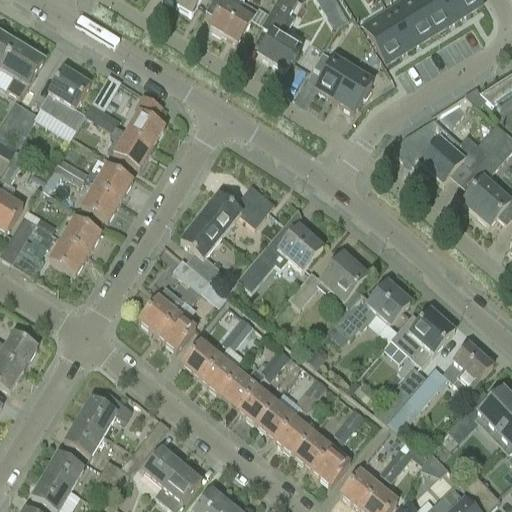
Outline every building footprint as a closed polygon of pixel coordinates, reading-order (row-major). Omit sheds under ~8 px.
[(165,0),(162,6),(190,22),(200,5),(202,0),(165,0)] [(208,33),(210,35),(210,38),(217,42),(219,40),(236,50),(246,33),(256,17),(241,9),(242,7),(230,0),(216,0),(226,6),(224,11),(223,10),(219,16),(208,33)] [(311,0),(333,35),(346,28),(345,27),(328,0),(311,0)] [(443,0),(440,0),(418,12),(440,51),(464,37),(443,0)] [(474,0),(443,0),(464,37),(488,24),(474,0)] [(418,12),(394,26),(416,64),(440,51),(418,12)] [(284,79),(298,55),(281,45),(293,25),(272,13),(260,33),(270,39),(256,63),(284,79)] [(394,26),(370,39),(392,78),(416,64),(394,26)] [(0,73),(16,48),(2,39),(0,42),(0,73)] [(18,106),(32,85),(42,67),(30,60),(31,57),(16,48),(0,73),(0,78),(12,85),(4,98),(18,106)] [(353,82),(322,63),(318,70),(329,77),(315,100),(334,112),(353,82)] [(51,93),(38,115),(49,123),(74,138),(83,123),(83,122),(73,116),(74,115),(78,109),(88,92),(87,91),(90,87),(77,79),(74,83),(67,79),(70,75),(64,71),(62,76),(51,93)] [(474,96),(462,104),(476,116),(484,107),(491,113),(494,110),(499,117),(511,107),(511,79),(478,101),(474,96)] [(372,93),(353,82),(334,113),(354,124),(363,108),(366,109),(372,99),(370,97),(372,93)] [(98,98),(90,112),(102,119),(110,105),(98,98)] [(126,136),(124,141),(150,157),(163,135),(152,129),(161,115),(142,103),(133,118),(136,120),(126,136)] [(12,137),(25,116),(14,109),(0,130),(0,147),(4,150),(12,137)] [(90,112),(83,122),(83,123),(98,132),(100,128),(101,126),(100,125),(98,125),(99,123),(102,119),(90,112)] [(23,143),(35,123),(25,116),(12,137),(23,143)] [(110,139),(117,128),(102,119),(99,123),(98,125),(100,125),(101,126),(100,128),(98,132),(110,139)] [(471,179),(475,175),(487,162),(476,152),(464,143),(458,150),(432,128),(402,146),(391,159),(411,177),(417,177),(418,176),(427,183),(428,182),(441,193),(461,170),(471,179)] [(494,131),(476,152),(487,162),(505,140),(494,131)] [(487,162),(475,175),(486,185),(511,154),(511,146),(505,140),(487,162)] [(111,161),(121,167),(138,177),(150,157),(124,141),(111,161)] [(15,178),(24,164),(14,159),(7,170),(12,173),(11,175),(15,178)] [(78,193),(84,182),(57,165),(50,176),(78,193)] [(11,175),(12,173),(7,170),(0,181),(0,186),(3,188),(0,192),(0,238),(4,242),(21,213),(7,204),(13,194),(7,191),(15,178),(11,175)] [(131,188),(114,178),(104,172),(91,193),(118,209),(131,188)] [(59,181),(50,176),(39,196),(47,201),(59,181)] [(496,225),(504,232),(511,223),(511,201),(507,207),(496,199),(482,185),(460,210),(488,233),(496,225)] [(106,230),(118,209),(91,193),(78,214),(89,220),(106,230)] [(217,202),(209,211),(206,209),(194,223),(197,225),(221,245),(238,224),(253,236),(260,227),(273,212),(250,193),(232,214),(217,202)] [(25,218),(22,224),(49,240),(52,235),(25,218)] [(197,225),(194,223),(183,237),(186,239),(178,249),(192,260),(184,270),(208,289),(218,277),(204,265),(221,245),(197,225)] [(0,264),(10,271),(28,243),(37,249),(41,242),(46,245),(49,240),(22,224),(0,260),(0,264)] [(87,262),(99,241),(73,225),(60,246),(87,262)] [(257,262),(235,287),(241,293),(249,300),(273,272),(278,277),(287,267),(300,279),(308,270),(321,255),(297,234),(292,240),(283,232),(270,247),(257,262)] [(74,283),(87,262),(60,246),(47,267),(74,283)] [(348,315),(360,302),(354,297),(365,283),(341,262),(328,277),(318,289),(342,310),(348,315)] [(188,293),(187,295),(192,299),(194,297),(198,301),(208,289),(184,270),(180,267),(171,279),(188,293)] [(307,285),(286,307),(299,318),(319,295),(307,285)] [(348,315),(346,317),(340,324),(332,333),(347,347),(356,337),(359,339),(374,323),(387,334),(395,325),(408,310),(386,291),(369,309),(360,302),(348,315)] [(183,310),(178,306),(164,295),(136,328),(156,344),(175,320),(183,310)] [(175,320),(156,344),(174,359),(187,343),(194,335),(185,328),(192,318),(188,314),(198,301),(194,297),(192,299),(187,295),(178,306),(183,310),(175,320)] [(420,375),(439,353),(452,339),(428,317),(418,329),(411,322),(388,347),(420,375)] [(241,326),(230,340),(235,343),(237,341),(241,345),(251,334),(241,326)] [(0,350),(0,365),(21,378),(35,355),(11,340),(4,353),(0,350)] [(230,340),(221,351),(231,358),(241,345),(237,341),(235,343),(230,340)] [(192,356),(179,372),(198,388),(218,364),(199,348),(192,356)] [(316,352),(303,367),(310,373),(315,377),(324,367),(325,360),(316,352)] [(467,352),(441,381),(464,403),(491,373),(467,352)] [(278,356),(267,369),(272,374),(274,371),(279,375),(283,370),(288,364),(278,356)] [(218,364),(198,388),(217,403),(236,379),(218,364)] [(0,394),(8,400),(21,378),(0,365),(0,394)] [(267,369),(258,381),(262,384),(268,389),(279,375),(274,371),(272,374),(267,369)] [(390,401),(372,421),(384,432),(394,421),(402,412),(424,386),(412,375),(390,401)] [(236,379),(217,403),(235,418),(255,394),(254,393),(262,384),(258,381),(253,377),(245,386),(236,379)] [(311,402),(316,406),(325,394),(316,387),(304,401),(309,404),(311,402)] [(255,394),(235,418),(254,433),(273,409),(255,394)] [(506,463),(510,458),(511,459),(511,461),(505,468),(509,472),(511,475),(511,409),(501,397),(486,411),(476,421),(477,423),(472,427),(506,463)] [(90,404),(76,427),(102,442),(105,437),(113,423),(124,429),(130,419),(106,400),(100,410),(90,404)] [(309,404),(304,401),(295,412),(304,419),(316,406),(311,402),(309,404)] [(273,409),(254,433),(273,448),(292,425),(273,409)] [(394,421),(384,432),(390,437),(398,443),(416,423),(415,422),(402,412),(394,421)] [(349,432),(354,436),(362,425),(353,417),(342,431),(346,435),(349,432)] [(292,425),(273,448),(291,463),(310,440),(292,425)] [(88,465),(102,442),(76,427),(63,449),(88,465)] [(155,450),(168,435),(158,427),(132,459),(142,467),(155,452),(154,452),(155,450)] [(346,435),(342,431),(332,443),(342,450),(354,436),(349,432),(346,435)] [(310,440),(291,463),(310,479),(329,455),(310,440)] [(329,455),(310,479),(328,493),(329,494),(341,479),(348,471),(329,455)] [(161,495),(179,472),(159,456),(140,478),(161,495)] [(399,457),(378,481),(388,489),(409,465),(399,457)] [(129,483),(142,467),(132,459),(119,475),(106,467),(99,478),(123,493),(128,481),(129,483)] [(82,475),(74,470),(56,460),(43,482),(69,497),(82,475)] [(181,511),(200,489),(179,472),(161,495),(181,511)] [(118,506),(123,493),(99,478),(92,490),(118,506)] [(350,511),(362,511),(377,494),(357,478),(351,486),(338,502),(350,511)] [(471,480),(459,491),(479,511),(495,511),(499,509),(489,499),(476,486),(471,480)] [(60,511),(69,497),(43,482),(30,505),(41,511),(60,511)] [(392,511),(395,509),(377,494),(362,511),(392,511)] [(467,511),(451,495),(442,504),(442,505),(434,511),(467,511)] [(228,511),(209,497),(196,511),(195,511),(228,511)] [(511,511),(511,502),(503,511),(504,511),(511,511)]
